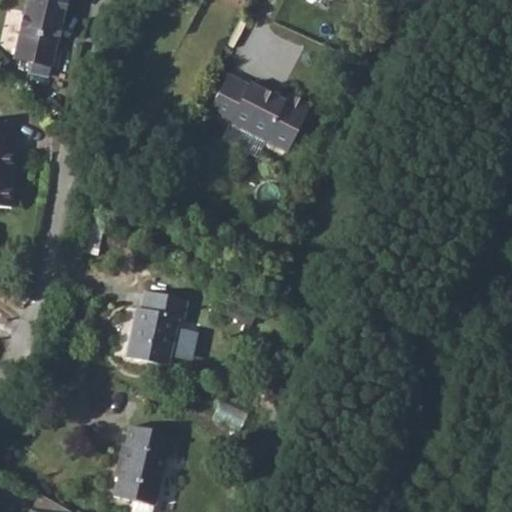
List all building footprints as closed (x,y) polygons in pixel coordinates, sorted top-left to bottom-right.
[(27,0),(14,57),(31,61),(29,71),(47,76),(65,0),(27,0)] [(208,111),(220,117),(239,81),(226,73),(208,111)] [(239,81),(220,117),(285,151),(309,104),(285,91),(282,99),(247,81),(245,84),(239,81)] [(0,208),(11,209),(14,149),(9,150),(11,124),(0,123),(0,208)] [(135,313),(124,361),(167,371),(177,323),(183,324),(187,306),(145,296),(140,314),(135,313)] [(118,485),(115,502),(152,509),(162,462),(169,463),(174,441),(130,432),(125,454),(121,453),(115,484),(118,485)]
